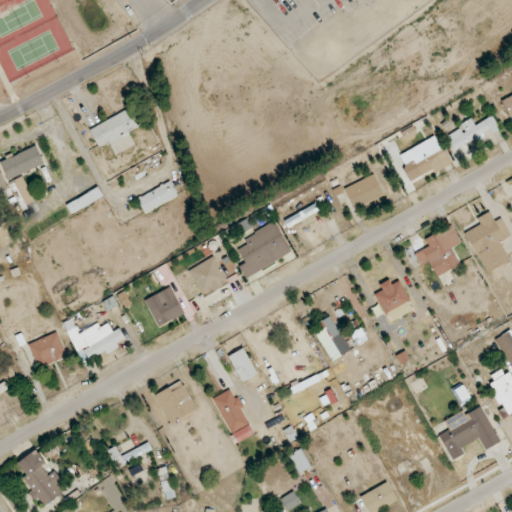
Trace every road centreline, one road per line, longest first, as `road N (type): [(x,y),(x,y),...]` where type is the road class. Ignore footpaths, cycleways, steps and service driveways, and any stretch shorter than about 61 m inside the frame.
road 1 (residential): [(0,449),(511,159)]
road 2 (tertiary): [(0,118),(143,45),(205,0)]
